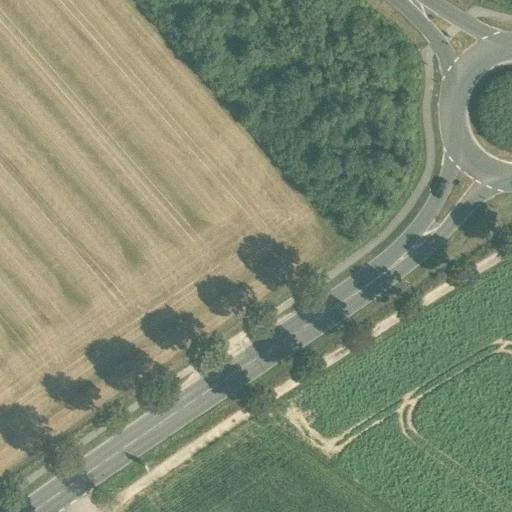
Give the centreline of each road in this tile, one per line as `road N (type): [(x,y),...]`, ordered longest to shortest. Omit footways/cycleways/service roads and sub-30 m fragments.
road 1 (secondary): [(485,163),(454,213),(395,269),(28,511)]
road 2 (track): [(106,511),(130,487),(511,253)]
